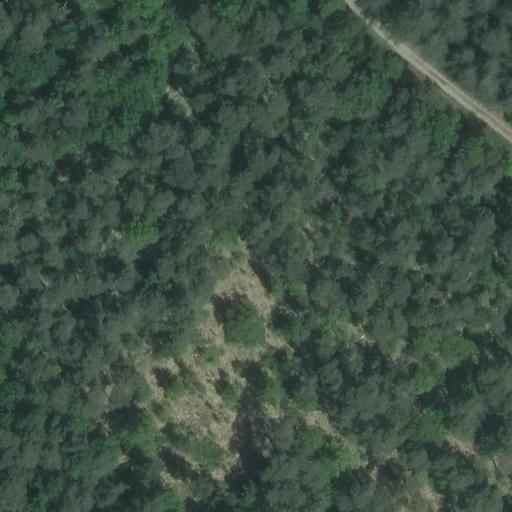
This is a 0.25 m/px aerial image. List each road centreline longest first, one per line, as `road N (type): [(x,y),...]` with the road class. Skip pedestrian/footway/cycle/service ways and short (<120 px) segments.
road 1 (track): [(0,125),(219,0)]
road 2 (track): [(511,335),(354,511)]
road 3 (track): [(346,0),(511,129)]
